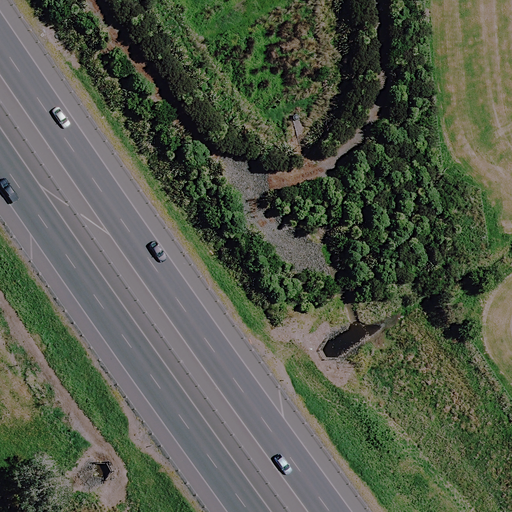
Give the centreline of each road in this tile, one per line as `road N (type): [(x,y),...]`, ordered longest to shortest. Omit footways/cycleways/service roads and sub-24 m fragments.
road 1 (motorway): [(0,37),(329,511)]
road 2 (track): [(95,0),(191,132),(248,166),(287,171),(329,160),(376,92),(388,37),(383,0)]
road 3 (motorway): [(266,511),(0,131)]
